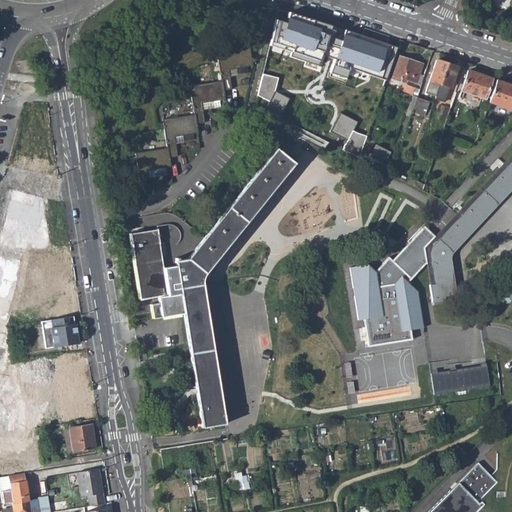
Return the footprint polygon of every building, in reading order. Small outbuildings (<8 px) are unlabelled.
[(305,18),(290,13),(286,24),(275,20),(266,50),(318,67),(322,56),(332,59),(327,74),(347,81),(351,70),(388,83),(399,47),(344,30),(341,41),(333,39),(335,32),(329,30),(330,27),(314,22),(313,25),(304,22),(305,18)] [(134,153),(140,191),(149,189),(146,171),(170,166),(168,158),(176,156),(173,137),(197,132),(196,124),(203,122),(200,104),(225,99),(223,90),(231,89),(227,69),(251,65),(249,47),(216,52),(220,81),(188,86),(193,114),(161,119),(166,147),(134,153)] [(401,80),(416,84),(422,66),(398,59),(391,79),(400,83),(401,80)] [(436,93),(445,64),(436,61),(429,81),(433,83),(431,91),(436,93)] [(445,64),(436,93),(441,95),(444,86),(450,88),(457,68),(445,64)] [(459,91),(483,99),(489,79),(466,71),(459,91)] [(275,91),(279,78),(261,74),(256,96),(269,102),(264,111),(280,119),(291,99),(275,91)] [(486,102),(511,110),(511,105),(511,86),(494,81),(486,102)] [(411,112),(423,116),(428,102),(416,98),(411,112)] [(337,118),(324,112),(317,127),(362,149),(366,136),(353,130),(359,122),(340,113),(337,118)] [(27,138),(23,160),(43,163),(46,141),(27,138)] [(375,144),(371,154),(387,160),(391,149),(375,144)] [(178,288),(202,427),(226,423),(202,284),(205,283),(204,280),(206,275),(205,274),(294,163),(276,148),(186,258),(177,260),(177,257),(174,258),(175,266),(162,267),(156,229),(128,233),(139,300),(167,295),(166,290),(178,288)] [(469,156),(473,162),(478,157),(471,149),(469,156)] [(511,154),(433,235),(425,245),(428,264),(430,282),(429,282),(431,300),(456,297),(451,257),(452,251),(511,189),(511,154)] [(21,251),(51,248),(45,195),(12,187),(0,236),(0,419),(7,421),(8,429),(23,427),(20,398),(13,397),(16,383),(16,377),(5,374),(9,355),(7,331),(22,267),(21,251)] [(425,245),(433,235),(423,226),(393,261),(389,257),(376,272),(368,265),(350,268),(365,350),(426,339),(418,293),(408,282),(428,264),(425,245)] [(42,253),(44,278),(68,277),(67,251),(42,253)] [(44,297),(46,315),(74,310),(71,284),(49,288),(50,296),(44,297)] [(75,315),(42,322),(47,348),(80,341),(75,315)] [(60,356),(62,382),(85,381),(82,355),(60,356)] [(486,363),(430,371),(434,395),(489,386),(486,363)] [(412,380),(415,398),(428,396),(425,377),(412,380)] [(65,392),(69,418),(91,414),(87,388),(65,392)] [(67,427),(71,451),(93,447),(90,424),(67,427)] [(0,436),(0,466),(1,472),(26,468),(20,433),(0,436)] [(430,509),(427,511),(479,511),(484,507),(478,504),(498,485),(478,465),(457,485),(454,488),(430,509)] [(86,496),(88,507),(103,504),(97,469),(76,473),(79,497),(86,496)] [(6,476),(7,483),(23,481),(22,474),(6,476)] [(27,502),(23,481),(7,483),(10,504),(10,505),(27,502)]
